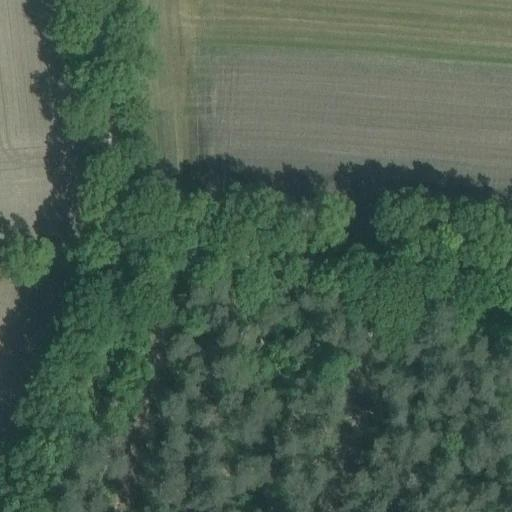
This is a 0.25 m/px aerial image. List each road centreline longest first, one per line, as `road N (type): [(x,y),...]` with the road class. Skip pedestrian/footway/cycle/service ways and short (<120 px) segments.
road 1 (track): [(511,279),(97,240),(83,249),(2,511)]
road 2 (track): [(98,0),(117,170),(112,238)]
